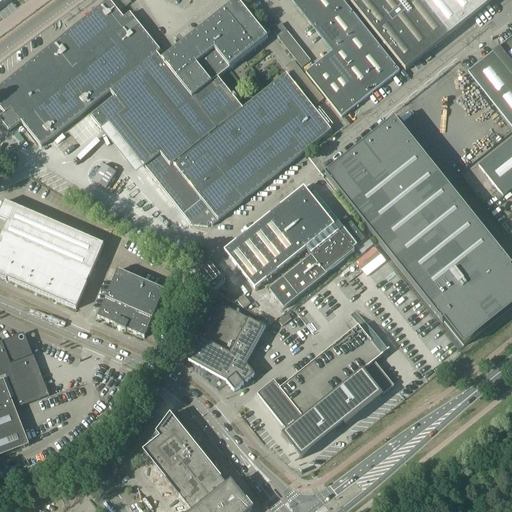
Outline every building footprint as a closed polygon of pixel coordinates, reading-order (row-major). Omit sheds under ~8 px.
[(0,87),(0,109),(4,114),(0,117),(0,121),(9,133),(21,123),(41,148),(110,92),(115,98),(92,116),(102,128),(109,121),(144,165),(145,165),(191,223),(208,228),(211,225),(212,227),(331,131),(329,129),(333,126),(319,108),(315,111),(286,75),(242,109),(218,78),(267,39),(237,0),(162,61),(157,55),(160,52),(155,46),(130,14),(124,19),(109,0),(0,87)] [(341,0),(303,0),(295,7),(313,29),(345,4),(341,0)] [(348,0),(354,7),(403,68),(405,71),(482,10),(494,0),(493,0),(348,0)] [(345,4),(313,29),(332,53),(364,28),(345,4)] [(281,24),(272,31),(279,40),(288,33),(281,24)] [(332,53),(319,63),(332,79),(345,69),(377,44),(364,28),(332,53)] [(493,53),(468,73),(511,128),(511,38),(499,48),(493,53)] [(377,44),(345,69),(367,97),(399,72),(397,69),(377,44)] [(319,63),(306,74),(319,90),(332,79),(319,63)] [(345,69),(332,79),(354,107),(367,97),(345,69)] [(332,79),(319,90),(341,118),(354,107),(332,79)] [(511,267),(441,179),(394,120),(325,176),(442,323),(444,322),(464,347),(511,308),(511,271),(510,269),(511,267)] [(503,197),(511,189),(511,139),(479,166),(503,197)] [(305,250),(334,227),(304,188),(224,252),(255,290),(305,250)] [(0,278),(6,282),(7,280),(76,310),(87,284),(89,279),(104,246),(4,203),(0,212),(0,221),(7,224),(0,239),(0,240),(3,242),(1,247),(0,246),(0,278)] [(338,223),(334,227),(305,250),(311,257),(269,291),(284,310),(327,276),(326,274),(354,252),(353,250),(365,241),(351,223),(343,230),(338,223)] [(199,273),(195,280),(214,291),(214,292),(225,283),(225,282),(210,264),(199,273)] [(123,330),(124,331),(126,332),(126,331),(144,339),(165,292),(118,271),(97,318),(116,326),(115,327),(118,328),(118,330),(122,332),(123,330)] [(244,297),(237,302),(244,310),(250,304),(244,297)] [(234,393),(247,383),(255,377),(246,365),(266,330),(249,320),(220,305),(201,340),(201,339),(188,363),(226,384),(234,393)] [(274,382),(257,395),(283,427),(286,432),(281,436),(301,460),(338,430),(337,429),(343,425),(345,427),(383,397),(383,396),(394,387),(374,363),(383,356),(381,357),(358,327),(280,390),(274,382)] [(0,457),(29,446),(15,409),(47,397),(37,372),(40,370),(38,366),(36,367),(27,346),(13,340),(0,344),(0,457)] [(247,511),(226,486),(170,416),(156,435),(160,439),(143,453),(178,497),(176,511),(247,511)] [(0,480),(10,476),(7,469),(0,471),(0,480)]
